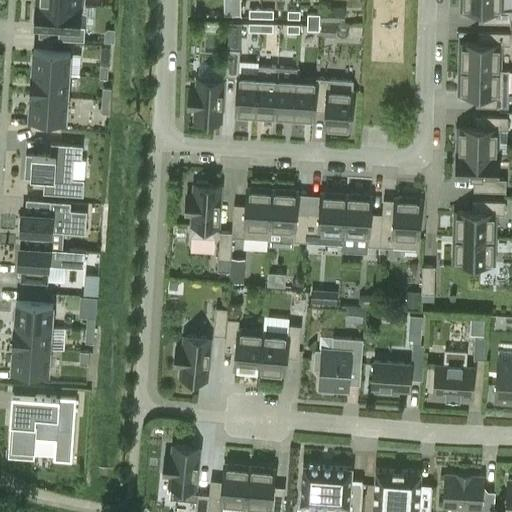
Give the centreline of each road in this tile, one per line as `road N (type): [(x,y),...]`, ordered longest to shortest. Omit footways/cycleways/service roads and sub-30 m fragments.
road 1 (residential): [(511,436),(139,408),(157,142)]
road 2 (residential): [(157,142),(417,155),(427,0)]
road 3 (residential): [(157,142),(163,0)]
